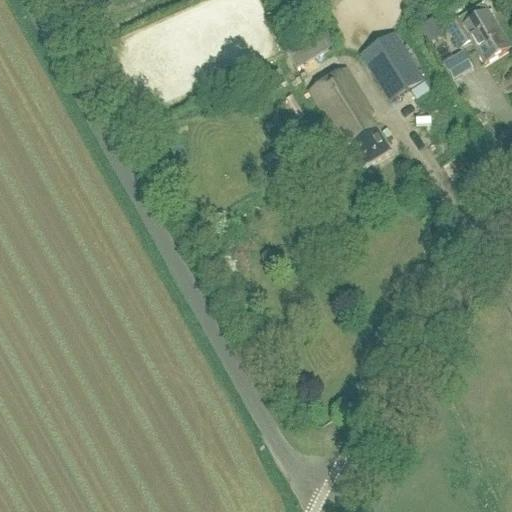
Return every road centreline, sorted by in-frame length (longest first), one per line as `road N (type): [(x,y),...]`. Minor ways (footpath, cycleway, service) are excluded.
road 1 (unclassified): [(317,511),(26,0)]
road 2 (tertiary): [(343,511),(511,208)]
